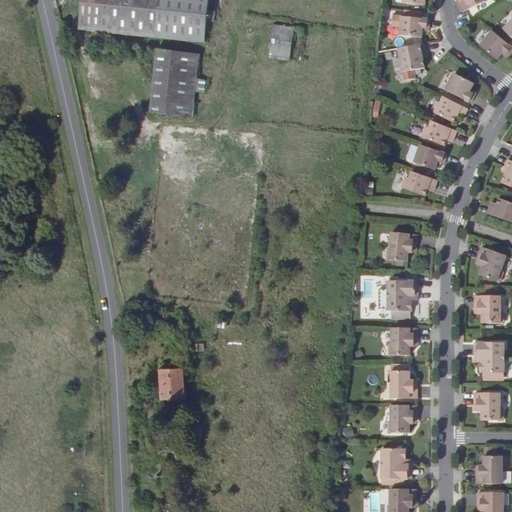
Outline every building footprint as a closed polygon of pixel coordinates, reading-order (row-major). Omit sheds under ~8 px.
[(212,0),(87,0),(83,34),(207,48),(212,0)] [(462,13),(486,2),(485,0),(464,0),(465,2),(459,5),(462,13)] [(400,36),(422,38),(423,27),(429,27),(430,19),(402,17),(400,36)] [(270,25),(267,59),(290,61),(293,27),(270,25)] [(509,55),(511,51),(511,47),(506,42),(504,40),(493,31),(481,46),(497,60),(505,51),(509,55)] [(408,47),(399,48),(403,72),(425,68),(422,53),(426,52),(424,44),(411,47),(408,47)] [(203,60),(160,55),(155,117),(197,121),(203,60)] [(455,73),(446,91),(471,103),(475,96),(469,93),(474,83),(455,73)] [(464,116),(468,109),(467,108),(459,105),(449,99),(444,97),(441,103),(437,101),(432,112),(454,123),(457,117),(456,115),(458,113),(464,116)] [(379,117),(381,102),(374,101),(372,116),(379,117)] [(454,139),(457,131),(456,131),(437,123),(435,122),(432,121),(430,128),(426,126),(421,137),(444,146),(447,140),(446,138),(447,136),(454,139)] [(444,161),(447,154),(444,153),(442,152),(436,150),(428,147),(423,146),(421,145),(415,163),(435,170),(439,160),(444,161)] [(511,161),(508,160),(505,167),(509,169),(502,183),(511,187),(511,161)] [(435,188),(437,180),(436,180),(431,178),(426,176),(423,175),(418,174),(415,173),(412,172),(410,178),(406,177),(402,188),(426,196),(428,190),(427,188),(428,186),(435,188)] [(488,214),(511,222),(511,202),(499,198),(497,204),(498,206),(497,209),(490,206),(488,214)] [(388,249),(387,260),(408,262),(408,253),(412,253),(413,249),(416,249),(417,235),(392,232),(390,249),(388,249)] [(507,256),(482,247),(478,260),(481,261),(479,266),(483,267),(480,276),(500,283),(503,273),(501,272),(507,256)] [(388,281),(388,311),(412,311),(412,301),(415,301),(415,296),(418,296),(418,281),(388,281)] [(482,314),(482,323),(503,324),(504,313),(501,313),(501,296),(475,296),(475,310),(478,310),(478,314),(482,314)] [(160,311),(160,322),(160,324),(182,323),(185,323),(184,310),(160,311)] [(418,342),(418,328),(417,328),(392,328),(392,345),(389,345),(389,356),(410,356),(410,347),(414,347),(414,342),(418,342)] [(500,373),(504,373),(505,343),(475,343),(475,357),(478,358),(477,362),(481,362),(481,373),(482,373),(482,379),(500,380),(500,373)] [(163,370),(165,407),(174,406),(186,406),(184,369),(163,370)] [(389,371),(389,382),(391,382),(391,399),(417,399),(417,385),(414,385),(414,381),(410,381),(410,371),(408,371),(389,371)] [(482,420),(503,421),(503,410),(500,410),(500,393),(475,393),(475,407),(478,407),(478,411),(482,411),(482,420)] [(417,420),(417,406),(416,406),(408,406),(405,405),(391,405),(391,423),(389,422),(389,433),(410,433),(410,424),(414,424),(414,420),(417,420)] [(344,438),(354,436),(352,427),(342,429),(344,438)] [(165,450),(165,459),(177,459),(177,453),(176,449),(165,450)] [(382,479),(412,479),(412,465),(409,464),(409,460),(406,460),(406,449),(382,449),(382,479)] [(477,470),(477,484),(480,484),(503,484),(503,467),(505,467),(505,457),(484,457),(484,466),(480,466),(480,470),(477,470)] [(165,467),(183,466),(189,465),(189,458),(177,459),(165,459),(165,467)] [(335,490),(335,502),(346,502),(345,489),(335,490)] [(416,503),(417,489),(416,489),(391,489),(391,506),(388,506),(388,511),(409,511),(409,508),(413,508),(413,503),(416,503)] [(481,511),(485,511),(506,511),(506,510),(504,510),(504,493),(478,493),(478,507),(481,507),(481,511)]
